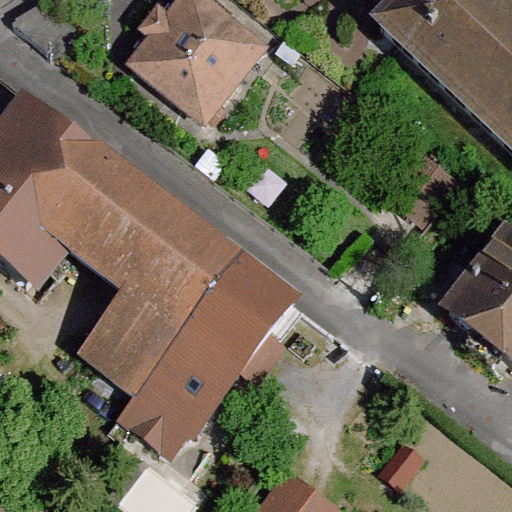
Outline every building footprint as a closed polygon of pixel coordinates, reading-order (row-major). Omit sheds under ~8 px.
[(511,21),(489,0),(418,0),(384,38),(511,158),(511,21)] [(210,133),(271,56),(200,1),(139,77),(210,133)] [(55,20),(24,41),(68,75),(92,48),(55,20)] [(0,270),(29,294),(119,182),(35,113),(0,156),(0,270)] [(191,238),(138,306),(246,383),(295,314),(191,238)] [(511,252),(510,251),(455,323),(511,366),(511,252)] [(293,468),(259,511),(351,511),(352,511),(293,468)]
